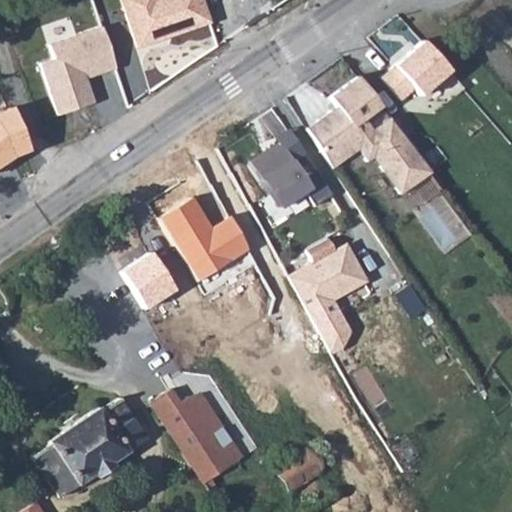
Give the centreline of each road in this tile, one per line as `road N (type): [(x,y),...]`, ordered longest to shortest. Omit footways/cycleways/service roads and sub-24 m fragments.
road 1 (tertiary): [(0,243),(352,0)]
road 2 (unknown): [(0,326),(44,364),(130,393),(151,426)]
